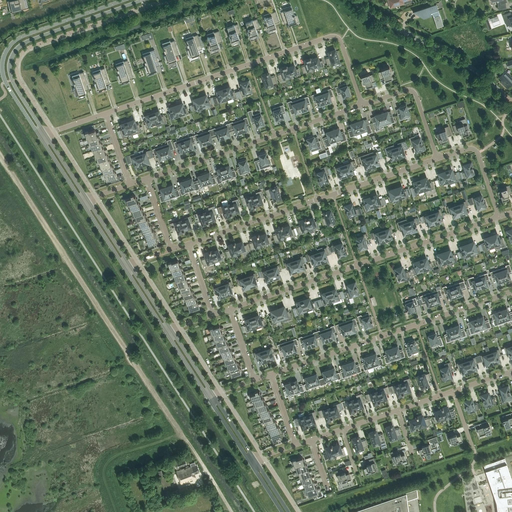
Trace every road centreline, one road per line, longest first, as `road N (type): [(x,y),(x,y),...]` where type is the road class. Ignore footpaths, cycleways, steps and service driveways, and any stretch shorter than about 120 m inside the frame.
road 1 (track): [(183,437),(0,155)]
road 2 (residential): [(362,106),(340,41),(330,36),(105,113)]
road 3 (residential): [(498,216),(230,309)]
road 4 (residential): [(437,158),(188,244)]
road 5 (residential): [(270,375),(511,292)]
road 6 (secondary): [(45,134),(9,74),(14,52),(143,0)]
road 7 (residential): [(362,106),(146,179)]
road 8 (secondary): [(123,0),(24,35),(6,50),(4,82),(40,136)]
road 9 (unclassified): [(511,101),(472,68),(350,0)]
road 10 (residential): [(437,158),(410,90),(362,106)]
